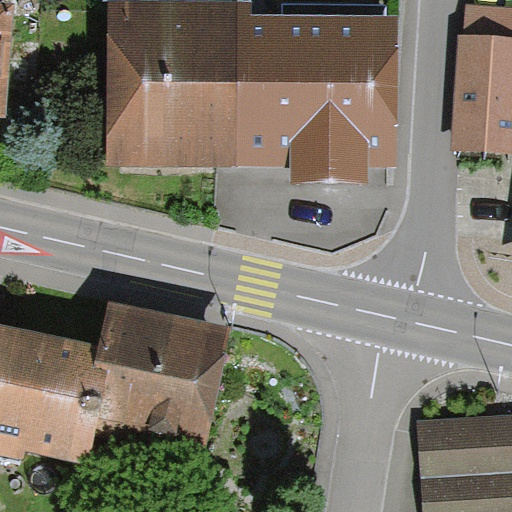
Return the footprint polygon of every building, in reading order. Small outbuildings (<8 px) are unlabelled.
[(399,167),(399,16),(253,16),(253,1),(107,0),(107,166),(290,166),(290,184),(369,185),(369,167),(399,167)] [(15,3),(0,1),(0,115),(6,116),(15,3)] [(511,6),(467,4),(464,35),(459,34),(451,150),(511,153),(511,6)] [(108,301),(99,346),(94,369),(108,372),(96,428),(206,448),(230,326),(108,301)] [(99,346),(0,324),(0,455),(23,461),(25,452),(88,466),(96,428),(108,372),(94,369),(99,346)] [(511,511),(511,416),(417,422),(422,511),(511,511)]
